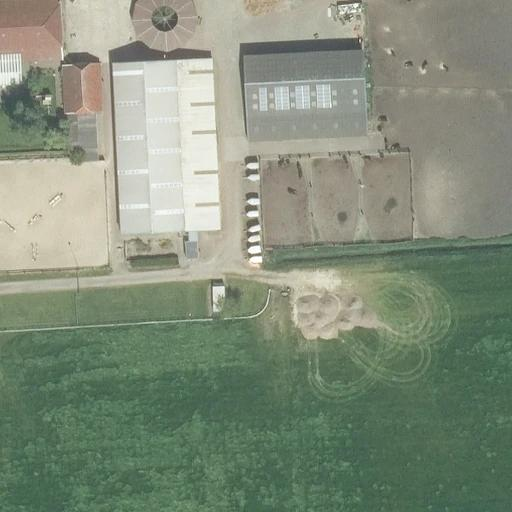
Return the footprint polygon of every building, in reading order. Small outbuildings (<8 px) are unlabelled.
[(0,0),(0,61),(61,59),(58,0),(0,0)] [(198,3),(179,0),(139,0),(134,36),(154,38),(153,43),(191,48),(198,3)] [(213,59),(112,64),(120,236),(188,233),(197,233),(221,232),(213,59)] [(88,111),(94,110),(103,109),(99,63),(62,65),(65,112),(74,112),(88,111)] [(91,160),(88,111),(74,112),(78,161),(91,160)] [(247,120),(248,142),(368,136),(367,115),(247,120)] [(198,244),(197,233),(188,233),(189,243),(189,244),(198,244)] [(212,288),(213,313),(225,312),(224,287),(212,288)]
